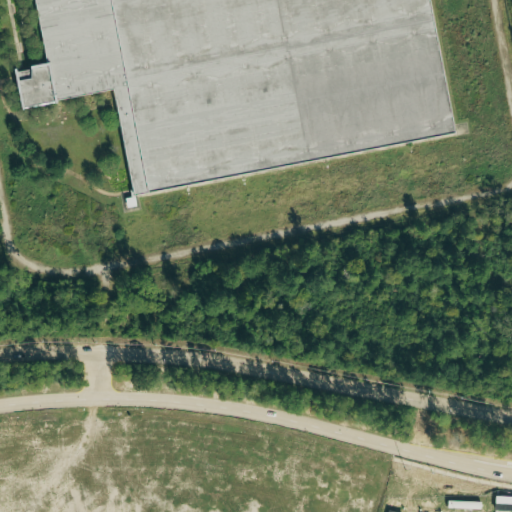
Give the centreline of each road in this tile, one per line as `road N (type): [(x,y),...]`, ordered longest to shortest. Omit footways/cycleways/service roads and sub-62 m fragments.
road 1 (tertiary): [(0,401),(130,391),(392,431),(511,460)]
road 2 (tertiary): [(511,407),(175,350),(0,354)]
